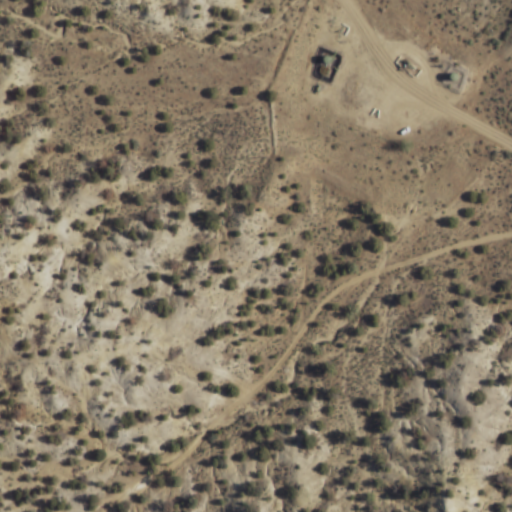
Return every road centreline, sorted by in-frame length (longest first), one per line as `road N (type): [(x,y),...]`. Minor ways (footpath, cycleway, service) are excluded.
road 1 (track): [(511,233),(349,281),(328,295),(269,372),(177,460),(103,511)]
road 2 (tertiary): [(511,148),(405,90),(340,0)]
